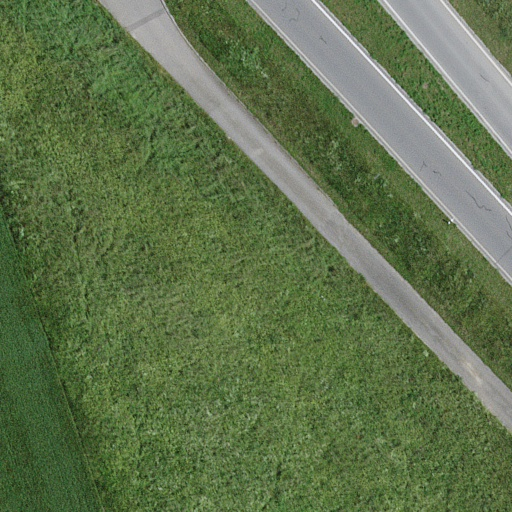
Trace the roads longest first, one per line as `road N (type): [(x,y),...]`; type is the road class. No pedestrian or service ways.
road 1 (track): [(127,0),(511,409)]
road 2 (primary): [(284,0),(511,249)]
road 3 (primary): [(511,118),(418,0)]
